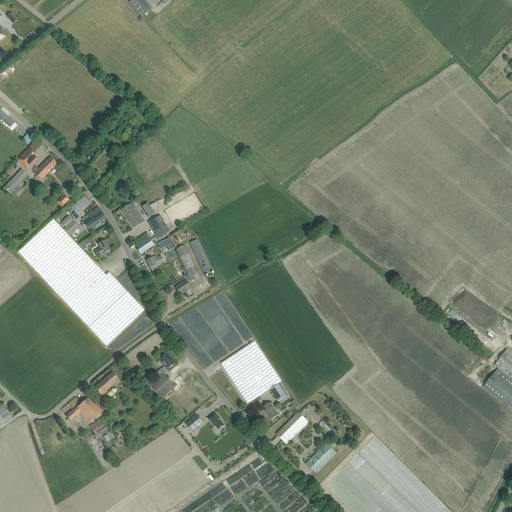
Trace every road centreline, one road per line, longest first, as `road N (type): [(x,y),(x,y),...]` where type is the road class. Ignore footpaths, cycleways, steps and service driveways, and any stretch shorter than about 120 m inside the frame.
road 1 (unclassified): [(163,323),(90,189),(0,98)]
road 2 (unclassified): [(331,511),(163,323)]
road 3 (unclassified): [(163,323),(44,415),(24,410),(0,388)]
